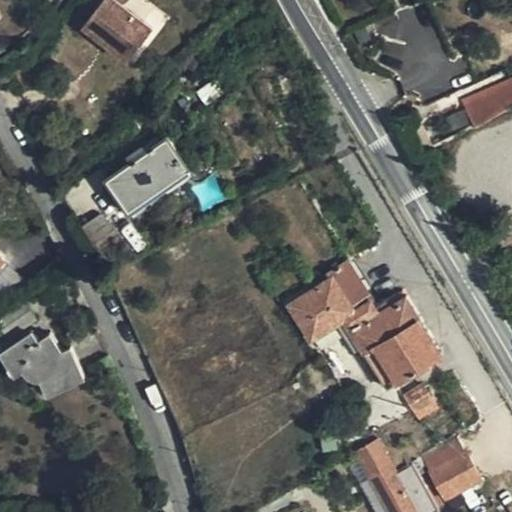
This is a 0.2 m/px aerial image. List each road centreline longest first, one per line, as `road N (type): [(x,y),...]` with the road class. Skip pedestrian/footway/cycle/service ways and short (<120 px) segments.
road 1 (residential): [(0,116),(83,261),(186,511)]
road 2 (tertiary): [(511,357),(297,0)]
